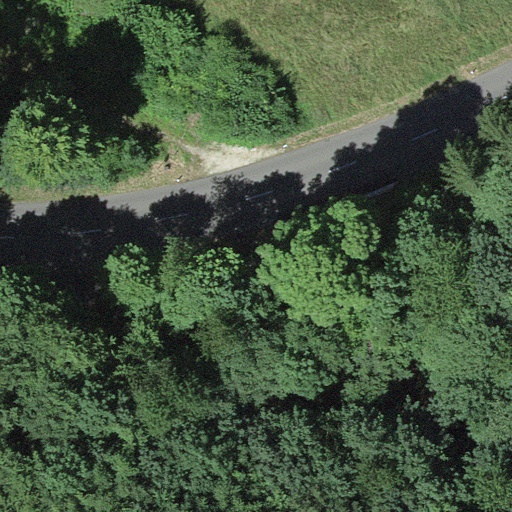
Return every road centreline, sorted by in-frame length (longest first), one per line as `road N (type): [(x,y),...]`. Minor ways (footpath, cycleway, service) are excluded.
road 1 (tertiary): [(511,88),(362,158),(247,198),(0,231)]
road 2 (track): [(247,198),(201,135),(0,59)]
